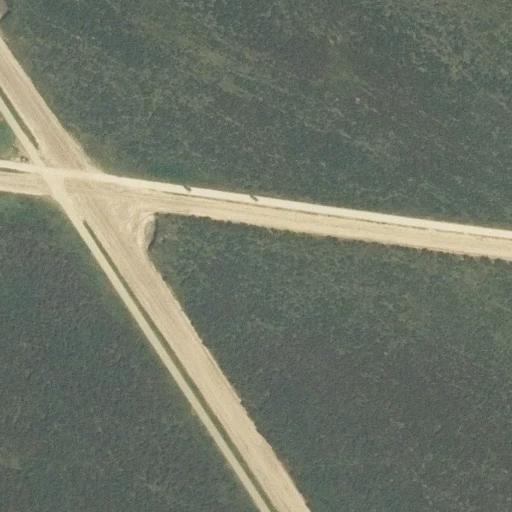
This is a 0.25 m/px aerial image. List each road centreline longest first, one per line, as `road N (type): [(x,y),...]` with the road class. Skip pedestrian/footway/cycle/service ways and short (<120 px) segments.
road 1 (track): [(83,190),(511,249)]
road 2 (track): [(83,190),(292,511)]
road 3 (track): [(0,63),(83,190)]
